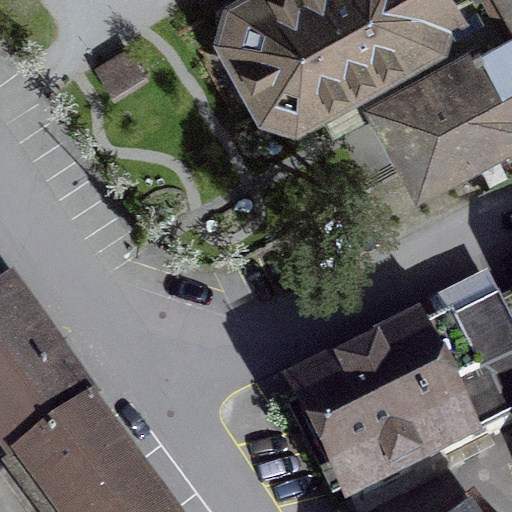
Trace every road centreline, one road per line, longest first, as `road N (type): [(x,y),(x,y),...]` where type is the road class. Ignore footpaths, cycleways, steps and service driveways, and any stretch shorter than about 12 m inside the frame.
road 1 (residential): [(154,392),(511,220)]
road 2 (residential): [(154,392),(0,209)]
